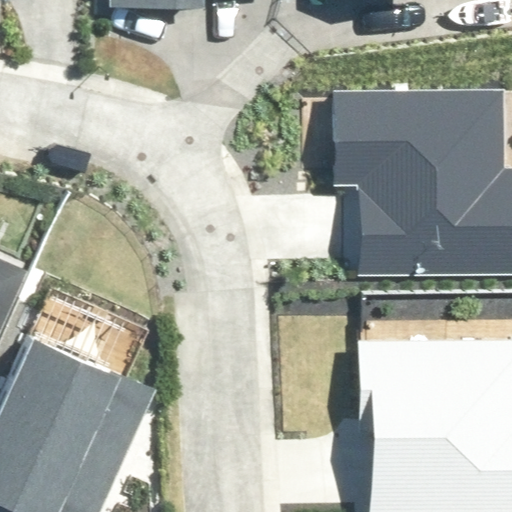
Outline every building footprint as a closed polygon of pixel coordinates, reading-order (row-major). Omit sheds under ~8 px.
[(113,0),(114,16),(285,10),(284,0),(113,0)] [(498,96),(325,99),(328,284),(511,281),(511,170),(499,171),(498,96)] [(0,352),(31,282),(0,268),(0,352)] [(55,291),(0,410),(0,511),(98,511),(150,401),(144,331),(55,291)] [(511,511),(511,346),(378,345),(377,511),(511,511)]
